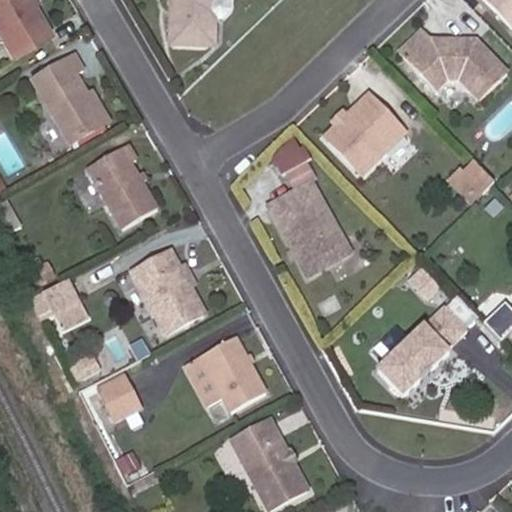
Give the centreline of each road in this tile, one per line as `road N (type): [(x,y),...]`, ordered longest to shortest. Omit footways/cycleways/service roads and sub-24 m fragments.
road 1 (residential): [(511,449),(479,476),(430,482),(377,469),(346,437),(192,163)]
road 2 (residential): [(192,163),(289,106),(394,0)]
road 3 (residential): [(192,163),(100,0)]
